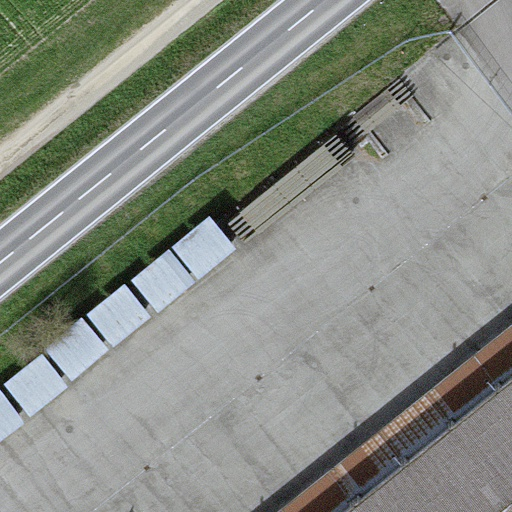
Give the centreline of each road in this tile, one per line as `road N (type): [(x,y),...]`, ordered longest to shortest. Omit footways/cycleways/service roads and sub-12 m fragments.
road 1 (secondary): [(0,266),(331,0)]
road 2 (track): [(0,172),(210,0)]
